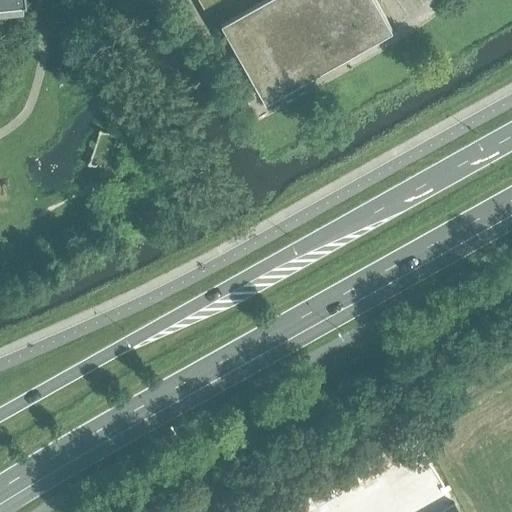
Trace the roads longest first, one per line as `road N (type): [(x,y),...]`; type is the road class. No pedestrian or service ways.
road 1 (secondary): [(0,492),(511,201)]
road 2 (secondary): [(511,135),(0,416)]
